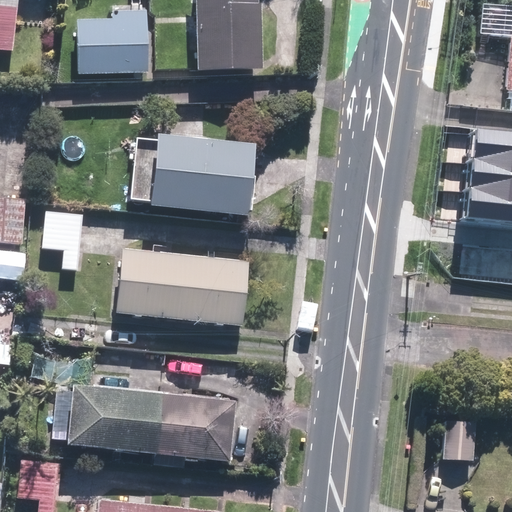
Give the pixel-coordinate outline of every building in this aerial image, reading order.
[(0,0),(0,50),(12,51),(16,0),(0,0)] [(192,0),(195,74),(260,72),(258,6),(255,6),(255,0),(192,0)] [(147,74),(145,12),(111,13),(111,21),(75,22),(77,77),(147,74)] [(511,132),(477,129),(474,158),(511,161),(511,132)] [(252,146),(134,135),(127,207),(245,218),(252,146)] [(472,187),(511,190),(511,161),(474,158),(472,187)] [(511,190),(472,187),(469,218),(511,221),(511,190)] [(0,244),(22,247),(26,201),(0,198),(0,244)] [(82,215),(44,212),(40,250),(62,252),(61,271),(78,272),(82,215)] [(511,249),(463,245),(461,274),(511,278),(511,249)] [(248,262),(119,249),(113,316),(241,329),(248,262)] [(13,270),(0,269),(0,293),(12,294),(13,270)] [(235,401),(69,386),(64,449),(229,464),(235,401)] [(442,422),(440,461),(471,463),(473,423),(442,422)] [(53,511),(58,463),(20,459),(16,500),(37,502),(35,511),(53,511)] [(193,511),(95,501),(93,511),(193,511)]
